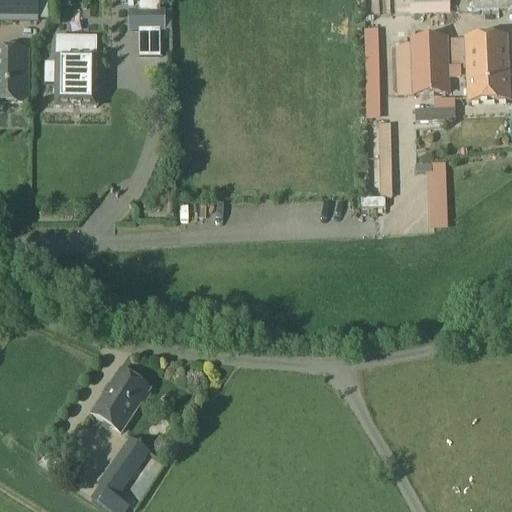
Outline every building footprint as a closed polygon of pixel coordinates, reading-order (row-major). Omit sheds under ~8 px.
[(0,0),(0,24),(36,25),(36,0),(0,0)] [(137,13),(158,13),(158,0),(138,0),(139,6),(139,7),(137,7),(137,13)] [(408,0),(409,18),(448,16),(447,0),(408,0)] [(162,13),(126,13),(126,34),(162,35),(162,13)] [(54,40),(53,113),(97,113),(98,61),(95,61),(96,41),(54,40)] [(464,42),(445,42),(410,44),(412,99),(447,97),(446,74),(465,74),(467,106),(508,104),(506,40),(464,42)] [(26,54),(0,53),(0,105),(26,106),(26,54)] [(30,65),(32,111),(48,111),(46,65),(30,65)] [(432,114),(453,113),(453,102),(432,103),(432,114)] [(414,126),(454,125),(453,113),(432,114),(413,114),(414,126)] [(366,129),(367,204),(384,203),(383,128),(366,129)] [(341,203),(342,214),(369,213),(368,202),(341,203)] [(148,399),(145,397),(148,394),(120,376),(92,419),(120,436),(139,407),(141,409),(148,399)] [(95,489),(98,491),(89,504),(100,511),(128,511),(129,511),(116,503),(149,455),(128,441),(95,489)]
